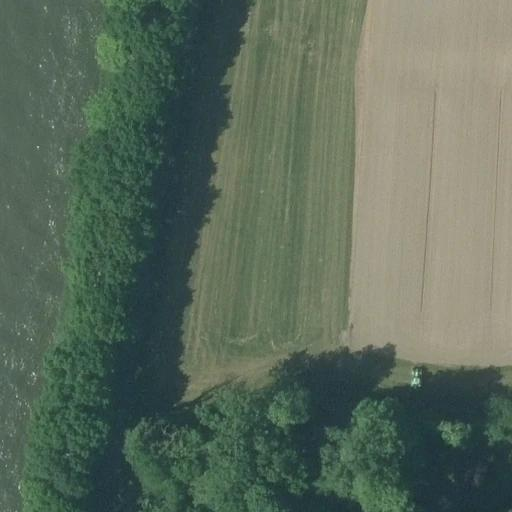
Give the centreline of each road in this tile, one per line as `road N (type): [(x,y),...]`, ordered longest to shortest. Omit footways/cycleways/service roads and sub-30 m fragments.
road 1 (unclassified): [(140,0),(50,511)]
road 2 (track): [(511,420),(321,416),(297,511)]
